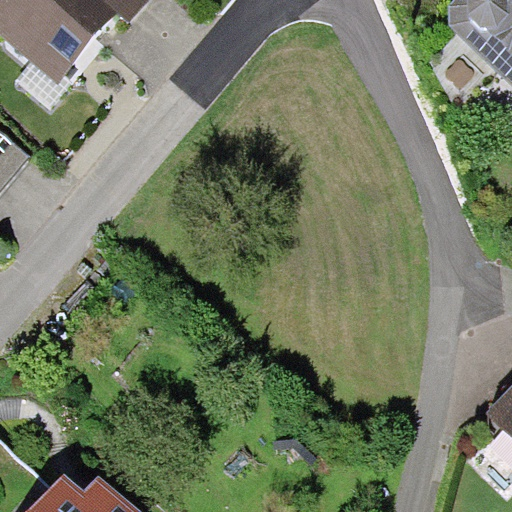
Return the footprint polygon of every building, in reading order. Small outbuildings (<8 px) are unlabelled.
[(0,0),(0,35),(60,86),(119,17),(98,0),(0,0)] [(98,0),(119,17),(130,26),(152,0),(98,0)] [(511,0),(459,0),(450,11),(450,29),(511,86),(511,0)] [(0,132),(0,192),(30,158),(0,132)] [(511,390),(486,416),(511,441),(511,390)] [(0,441),(0,511),(35,471),(0,441)] [(138,511),(101,480),(86,498),(66,481),(38,511),(138,511)]
